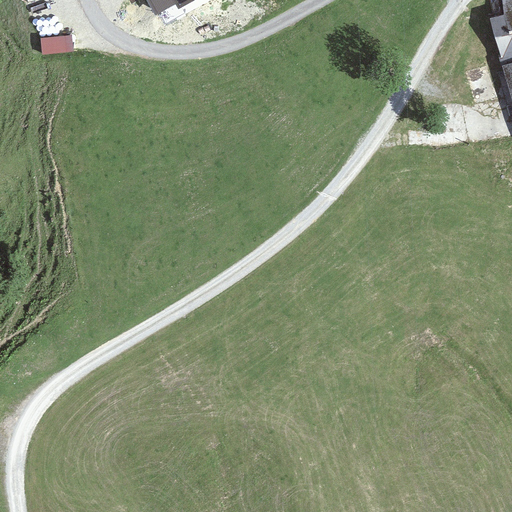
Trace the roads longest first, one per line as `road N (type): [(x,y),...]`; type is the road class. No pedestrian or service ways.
road 1 (track): [(20,511),(21,442),(44,402),(67,379),(210,291),(317,205),(464,0)]
road 2 (track): [(87,0),(104,28),(165,52),(234,42),(321,0)]
